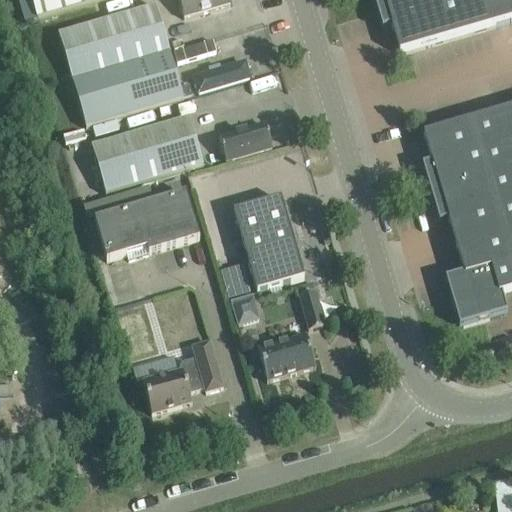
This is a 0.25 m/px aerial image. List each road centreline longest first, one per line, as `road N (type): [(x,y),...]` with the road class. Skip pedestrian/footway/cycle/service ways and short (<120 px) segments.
road 1 (unclassified): [(426,392),(408,368),(300,0)]
road 2 (residential): [(160,511),(366,447),(393,431),(426,392)]
road 3 (residential): [(0,412),(29,385),(31,366),(22,331),(0,301)]
